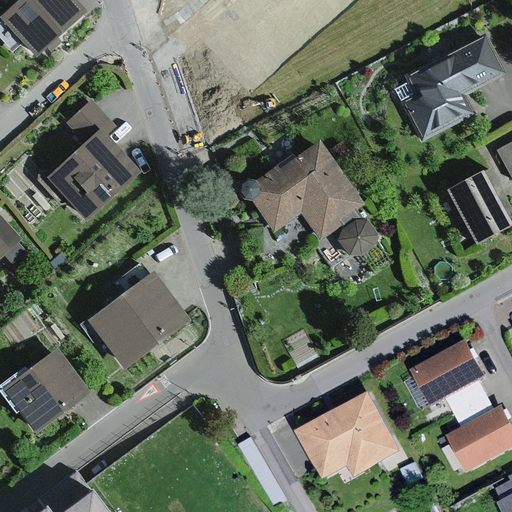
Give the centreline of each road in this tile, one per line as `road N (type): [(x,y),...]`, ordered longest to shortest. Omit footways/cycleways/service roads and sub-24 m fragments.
road 1 (residential): [(227,341),(247,396),(279,402),(511,279)]
road 2 (residential): [(125,37),(227,341)]
road 3 (residential): [(0,511),(227,341)]
road 4 (residential): [(0,131),(98,44),(125,37)]
